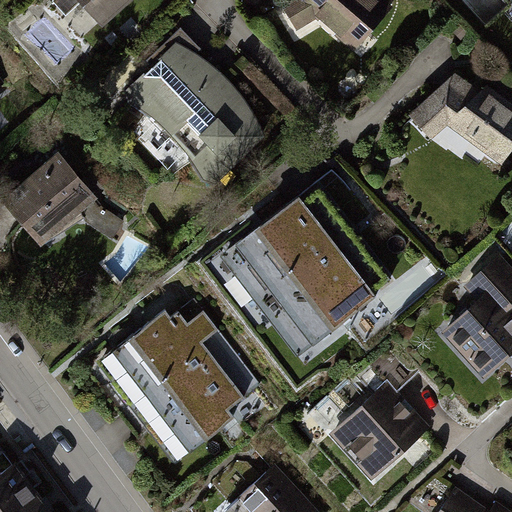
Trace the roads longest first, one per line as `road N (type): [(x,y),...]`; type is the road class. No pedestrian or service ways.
road 1 (residential): [(120,511),(0,354)]
road 2 (residential): [(344,138),(225,14),(223,0)]
road 3 (residential): [(511,492),(466,457),(511,414)]
